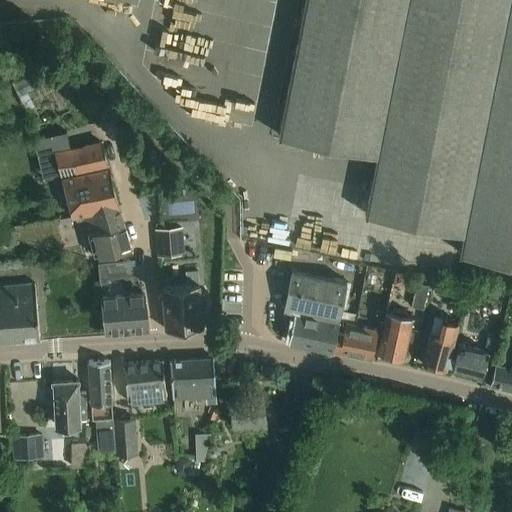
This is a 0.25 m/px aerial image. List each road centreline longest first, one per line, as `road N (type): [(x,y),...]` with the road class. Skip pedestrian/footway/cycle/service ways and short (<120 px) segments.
road 1 (residential): [(511,405),(233,342),(157,343)]
road 2 (residential): [(157,343),(147,264),(109,126)]
road 3 (residential): [(157,343),(0,355)]
